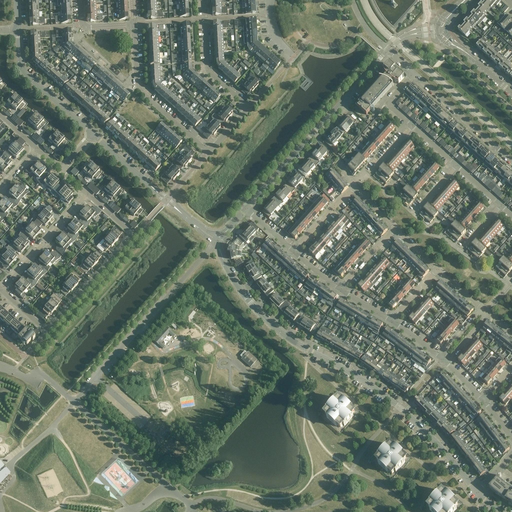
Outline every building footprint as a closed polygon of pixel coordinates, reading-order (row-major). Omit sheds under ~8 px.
[(494,4),(489,0),(484,0),(483,1),(491,8),(493,10),(496,6),(494,4)] [(491,8),(483,1),(480,5),(487,12),(491,8)] [(221,8),(212,9),(212,15),(227,14),(227,10),(232,10),(231,4),(229,5),(229,8),(221,8)] [(487,12),(480,5),(476,9),(484,16),(487,12)] [(484,16),(476,9),(472,13),(482,22),(485,18),(484,16)] [(482,22),(472,13),(469,17),(476,24),(478,26),(482,22)] [(505,14),(497,23),(501,27),(509,18),(505,14)] [(476,24),(469,17),(465,21),(473,28),(476,24)] [(511,20),(509,18),(501,27),(505,31),(511,22),(511,20)] [(473,28),(465,21),(461,26),(469,32),(473,28)] [(469,32),(461,26),(458,30),(465,37),(469,32)] [(62,37),(62,47),(71,42),(71,37),(62,37)] [(256,37),(246,38),(247,46),(248,48),(247,48),(257,44),(256,37)] [(483,39),(476,46),(480,50),(487,42),(483,39)] [(71,42),(62,47),(69,53),(76,46),(71,42)] [(487,42),(480,50),(484,54),(491,46),(487,42)] [(257,44),(247,48),(247,49),(248,48),(249,50),(255,55),(262,48),(257,44)] [(76,46),(69,53),(73,57),(80,50),(76,46)] [(491,46),(484,54),(488,57),(495,50),(491,46)] [(492,61),(499,53),(501,51),(497,47),(495,50),(488,57),(492,61)] [(262,48),(255,55),(259,59),(266,52),(262,48)] [(41,50),(31,51),(32,58),(33,60),(32,61),(40,57),(40,53),(41,53),(41,50)] [(80,50),(73,57),(78,61),(84,54),(80,50)] [(266,52),(259,59),(264,63),(270,56),(266,52)] [(499,53),(492,61),(496,64),(503,57),(499,53)] [(84,54),(78,61),(82,64),(88,57),(84,54)] [(224,55),(215,56),(215,62),(216,61),(216,63),(217,65),(224,61),(224,55)] [(40,57),(32,61),(33,61),(34,63),(39,68),(46,61),(41,56),(40,57)] [(270,56),(264,63),(262,66),(266,70),(268,67),(275,60),(270,56)] [(88,57),(82,64),(86,68),(92,61),(88,57)] [(503,57),(496,64),(500,68),(507,61),(503,57)] [(275,60),(268,67),(273,72),(280,64),(275,60)] [(46,61),(39,68),(44,72),(50,65),(47,63),(48,62),(46,61)] [(92,61),(86,68),(90,72),(96,65),(92,61)] [(224,61),(217,65),(218,67),(219,67),(218,68),(222,72),(229,65),(224,61)] [(507,61),(500,68),(505,72),(511,64),(507,61)] [(191,64),(182,65),(182,75),(192,71),(191,64)] [(50,65),(44,72),(48,76),(55,69),(53,67),(52,67),(50,65)] [(229,65),(222,72),(226,76),(233,69),(229,65)] [(97,66),(91,73),(95,76),(101,69),(97,66)] [(368,111),(371,107),(392,84),(393,82),(398,84),(404,77),(398,72),(398,73),(394,70),(395,69),(391,66),(388,66),(384,71),(385,74),(386,76),(383,79),(380,79),(377,82),(378,82),(374,87),(374,86),(368,93),(369,94),(365,98),(364,97),(358,103),(360,105),(358,107),(366,114),(369,112),(368,111)] [(55,69),(48,76),(53,80),(59,73),(59,72),(55,69)] [(101,69),(95,76),(99,80),(105,73),(101,69)] [(233,69),(226,76),(230,79),(237,72),(233,69)] [(192,71),(182,75),(190,81),(196,74),(192,71)] [(237,72),(230,79),(235,83),(241,76),(237,72)] [(59,73),(53,80),(57,84),(64,77),(62,75),(61,75),(59,73)] [(105,73),(99,80),(103,84),(109,77),(105,73)] [(250,73),(250,74),(249,75),(249,76),(250,77),(247,82),(255,89),(258,86),(257,84),(260,81),(250,73)] [(196,74),(190,81),(194,85),(200,78),(196,74)] [(64,77),(57,84),(62,88),(68,81),(64,77)] [(109,77),(103,84),(107,87),(113,80),(109,77)] [(160,77),(151,78),(151,83),(152,83),(152,85),(153,87),(161,83),(160,77)] [(200,78),(194,85),(198,89),(204,82),(200,78)] [(113,80),(107,87),(111,91),(118,84),(113,80)] [(70,82),(63,89),(68,93),(74,87),(71,84),(72,84),(70,82)] [(204,82),(198,89),(202,92),(208,85),(204,82)] [(243,86),(242,86),(241,85),(240,85),(239,86),(238,87),(247,95),(250,92),(252,93),(255,89),(247,82),(243,86)] [(161,83),(153,87),(154,88),(155,89),(154,90),(159,94),(165,87),(161,83)] [(118,84),(111,91),(115,94),(122,87),(118,84)] [(208,85),(202,92),(206,96),(212,89),(208,85)] [(412,85),(406,91),(411,95),(417,89),(414,87),(415,87),(413,85),(412,85)] [(74,87),(68,93),(72,97),(79,90),(74,86),(74,87)] [(122,87),(115,94),(119,98),(126,91),(122,87)] [(165,87),(159,94),(163,98),(169,91),(165,87)] [(212,89),(206,96),(210,99),(216,92),(212,89)] [(417,89),(411,95),(416,99),(421,93),(419,91),(417,89)] [(79,90),(72,97),(77,101),(82,95),(83,94),(79,90)] [(126,91),(119,98),(123,102),(130,95),(126,91)] [(169,91),(163,98),(167,101),(173,94),(169,91)] [(216,92),(210,99),(214,103),(220,96),(216,92)] [(421,93),(416,99),(420,103),(425,97),(423,95),(424,95),(421,93)] [(7,102),(11,106),(18,98),(14,94),(13,96),(10,94),(6,98),(9,100),(7,102)] [(173,94),(167,101),(171,105),(177,98),(173,94)] [(82,95),(77,101),(81,105),(87,98),(86,96),(85,97),(82,95)] [(422,109),(430,101),(428,99),(425,97),(420,103),(418,106),(422,109)] [(23,102),(18,98),(11,106),(16,110),(18,108),(20,110),(24,106),(22,104),(23,102)] [(87,98),(81,105),(85,109),(92,102),(87,98)] [(177,98),(171,105),(175,108),(181,101),(177,98)] [(181,101),(175,108),(179,112),(185,105),(181,101)] [(424,107),(429,111),(434,105),(432,103),(433,103),(430,101),(424,107)] [(92,102),(85,109),(90,113),(96,106),(92,102)] [(185,105),(179,112),(183,116),(189,109),(185,105)] [(431,118),(439,109),(437,107),(434,105),(429,111),(427,114),(431,118)] [(96,106),(90,113),(94,117),(100,111),(98,108),(96,106)] [(225,106),(221,111),(229,118),(232,115),(231,113),(234,110),(229,106),(227,108),(225,106)] [(1,109),(2,111),(7,116),(10,117),(11,116),(2,108),(1,109)] [(189,109),(183,116),(187,119),(193,112),(189,109)] [(436,122),(443,113),(441,111),(442,111),(439,109),(431,118),(436,122)] [(100,111),(94,117),(99,121),(105,114),(103,112),(103,113),(100,111)] [(217,115),(216,114),(215,114),(214,114),(213,115),(212,115),(221,124),(224,120),(226,122),(229,118),(221,111),(217,115)] [(193,112),(187,119),(191,123),(197,116),(193,112)] [(28,121),(32,125),(39,117),(35,113),(34,115),(31,113),(27,117),(29,119),(28,121)] [(440,125),(448,117),(446,115),(445,115),(443,113),(436,122),(440,125)] [(105,114),(99,121),(104,125),(109,119),(107,116),(105,114)] [(12,119),(20,126),(23,122),(15,115),(12,119)] [(213,120),(209,124),(217,132),(220,128),(219,127),(221,124),(212,115),(212,116),(211,117),(211,118),(212,119),(213,120)] [(348,115),(342,121),(349,128),(353,123),(354,124),(356,122),(348,115)] [(197,116),(191,123),(195,127),(201,120),(197,116)] [(44,121),(39,117),(32,125),(37,129),(38,127),(41,129),(45,125),(42,123),(44,121)] [(445,130),(452,121),(450,119),(451,119),(448,117),(440,125),(445,130)] [(112,120),(106,127),(110,131),(117,124),(112,120)] [(349,128),(342,121),(336,128),(344,135),(346,133),(345,132),(349,128)] [(451,134),(458,126),(454,122),(446,130),(451,134)] [(155,130),(159,134),(166,127),(161,123),(155,130)] [(388,123),(385,127),(391,132),(394,128),(388,123)] [(117,124),(110,131),(115,135),(121,129),(118,126),(119,126),(117,124)] [(205,128),(204,128),(203,127),(202,128),(201,128),(200,129),(205,133),(203,135),(207,139),(212,134),(214,135),(217,132),(209,124),(205,128)] [(458,126),(453,133),(457,137),(462,131),(460,129),(461,128),(459,126),(458,126)] [(166,127),(159,134),(163,138),(170,131),(166,127)] [(391,132),(385,127),(381,131),(387,136),(391,132)] [(344,135),(336,128),(330,135),(337,141),(341,137),(342,137),(344,135)] [(121,129),(115,135),(119,139),(126,132),(124,130),(123,131),(121,129)] [(433,130),(429,134),(434,138),(437,134),(433,130)] [(49,140),(53,144),(60,136),(56,132),(54,133),(52,131),(48,136),(50,138),(49,140)] [(170,131),(163,138),(167,141),(174,134),(170,131)] [(381,131),(380,132),(377,135),(384,140),(387,136),(381,131)] [(461,141),(467,134),(465,132),(465,133),(462,131),(457,137),(455,139),(460,143),(461,141)] [(126,132),(119,139),(124,143),(129,137),(127,135),(128,134),(126,132)] [(174,134),(167,141),(171,145),(178,138),(174,134)] [(467,134),(461,141),(466,145),(471,139),(469,137),(470,136),(467,134)] [(337,141),(330,135),(324,142),(332,149),(334,146),(333,145),(337,141)] [(377,135),(376,137),(374,139),(380,144),(384,140),(377,135)] [(14,144),(12,147),(20,154),(24,149),(19,145),(23,141),(17,136),(15,138),(13,142),(14,144)] [(60,136),(53,144),(58,148),(59,146),(61,148),(66,143),(63,141),(65,140),(60,136)] [(129,137),(124,143),(128,147),(135,140),(130,136),(129,137)] [(380,144),(374,139),(372,137),(368,141),(370,143),(376,148),(380,144)] [(178,138),(171,145),(176,149),(182,142),(178,138)] [(469,151),(476,142),(474,140),(471,139),(466,145),(464,147),(468,151),(469,151)] [(135,140),(128,147),(133,151),(138,145),(139,144),(135,140)] [(408,141),(405,145),(411,151),(415,147),(408,141)] [(473,154),(480,146),(478,145),(479,144),(476,142),(469,151),(473,154)] [(370,143),(367,146),(367,147),(373,152),(376,148),(370,143)] [(330,151),(323,144),(319,148),(316,151),(323,157),(327,153),(330,151)] [(138,145),(133,151),(137,155),(143,148),(142,146),(141,147),(138,145)] [(185,151),(181,155),(180,156),(188,164),(191,160),(190,159),(195,153),(186,145),(183,149),(185,151)] [(411,151),(405,145),(401,149),(407,155),(411,151)] [(478,158),(485,150),(483,148),(482,148),(480,146),(473,154),(478,158)] [(4,151),(3,151),(9,156),(11,154),(16,158),(20,154),(12,147),(10,150),(8,148),(4,151)] [(367,147),(363,150),(363,151),(369,156),(373,152),(367,147)] [(143,148),(137,155),(141,159),(147,153),(145,151),(145,150),(143,148)] [(407,155),(401,149),(398,153),(404,159),(407,155)] [(488,152),(485,150),(478,158),(482,162),(489,155),(487,153),(488,152)] [(9,156),(3,151),(1,156),(3,158),(0,160),(8,167),(12,163),(7,159),(9,156)] [(323,157),(316,151),(314,154),(311,158),(318,165),(320,162),(319,162),(323,157)] [(363,151),(359,155),(366,160),(369,156),(363,151)] [(57,152),(54,156),(58,160),(62,156),(57,152)] [(147,153),(141,159),(146,163),(152,156),(148,152),(147,153)] [(404,159),(398,153),(394,157),(400,163),(404,159)] [(359,155),(357,154),(353,158),(361,165),(366,160),(359,155)] [(152,156),(146,163),(150,167),(156,161),(154,159),(154,158),(152,156)] [(178,163),(176,165),(181,169),(184,166),(185,167),(188,164),(180,156),(176,161),(178,163)] [(488,168),(496,159),(493,157),(493,158),(491,156),(483,164),(488,168)] [(400,163),(394,157),(391,161),(397,167),(400,163)] [(318,165),(311,158),(307,162),(304,165),(311,171),(315,166),(315,167),(318,165)] [(361,165),(353,158),(349,163),(357,170),(361,165)] [(494,170),(500,164),(498,162),(498,161),(496,159),(488,168),(492,172),(494,170)] [(0,168),(4,172),(8,167),(0,160),(0,168)] [(156,161),(150,167),(155,172),(162,164),(157,160),(156,161)] [(397,167),(391,161),(385,167),(389,171),(391,169),(393,171),(397,167)] [(32,172),(34,174),(41,166),(37,162),(33,167),(31,165),(25,171),(30,174),(32,172)] [(433,162),(429,166),(435,172),(439,168),(433,162)] [(83,171),(88,175),(95,167),(90,163),(86,167),(84,165),(83,167),(85,169),(83,171)] [(357,170),(349,163),(346,167),(353,175),(357,170)] [(500,164),(494,170),(495,171),(494,172),(497,175),(498,173),(499,174),(505,167),(502,165),(502,166),(500,164)] [(172,165),(168,169),(176,177),(179,173),(178,172),(181,169),(176,165),(174,167),(172,165)] [(311,171),(304,165),(302,167),(302,168),(299,172),(306,178),(308,176),(307,175),(311,171)] [(389,171),(385,167),(383,165),(376,174),(385,183),(392,176),(398,181),(399,179),(394,174),(393,174),(389,171)] [(41,166),(34,174),(37,177),(35,179),(38,183),(39,183),(44,177),(42,175),(46,170),(41,166)] [(435,172),(429,166),(425,170),(432,176),(435,172)] [(95,167),(88,175),(92,179),(94,177),(96,179),(100,174),(98,172),(99,171),(95,167)] [(505,167),(499,174),(503,178),(509,172),(506,170),(507,169),(505,167)] [(338,175),(331,168),(325,175),(331,181),(338,175)] [(173,181),(175,178),(176,177),(168,169),(164,174),(160,179),(167,185),(172,179),(173,181)] [(432,176),(425,170),(421,175),(428,180),(432,176)] [(306,178),(299,172),(295,175),(292,178),(299,184),(303,180),(306,178)] [(509,172),(503,178),(507,182),(511,176),(511,174),(511,173),(511,174),(509,172)] [(46,179),(44,177),(39,183),(43,186),(45,184),(48,186),(55,178),(50,174),(46,179)] [(338,175),(331,181),(334,185),(341,179),(338,175)] [(428,180),(421,175),(418,179),(424,185),(428,180)] [(59,182),(55,178),(48,186),(46,188),(49,191),(52,195),(57,189),(55,187),(59,182)] [(299,184),(292,178),(289,181),(290,181),(286,185),(294,191),(296,189),(295,188),(299,184)] [(341,179),(334,185),(338,189),(345,183),(341,179)] [(424,185),(418,179),(414,183),(421,189),(424,185)] [(104,189),(108,193),(116,186),(111,181),(110,183),(108,181),(103,186),(106,188),(104,189)] [(408,187),(402,181),(400,183),(406,189),(400,196),(409,205),(417,196),(416,194),(411,190),(407,187),(408,187)] [(453,181),(449,185),(455,191),(459,187),(453,181)] [(96,195),(100,191),(92,182),(88,187),(96,195)] [(345,183),(338,189),(342,194),(348,188),(345,183)] [(421,189),(414,183),(410,187),(413,189),(411,190),(416,194),(421,189)] [(17,185),(13,189),(20,196),(23,193),(25,195),(29,192),(23,186),(21,189),(17,185)] [(294,191),(286,185),(283,189),(283,188),(280,191),(287,197),(291,193),(292,194),(294,191)] [(455,191),(449,185),(446,189),(452,195),(455,191)] [(60,191),(57,189),(52,195),(57,198),(58,196),(61,198),(68,190),(64,186),(60,191)] [(120,190),(119,189),(116,186),(108,193),(113,197),(115,196),(117,198),(122,192),(120,190)] [(20,196),(13,189),(9,193),(13,198),(11,200),(17,205),(20,201),(18,199),(20,196)] [(452,195),(446,189),(442,193),(448,199),(452,195)] [(68,190),(61,198),(64,201),(62,203),(65,207),(71,201),(69,199),(73,195),(68,190)] [(287,197),(280,191),(277,194),(278,194),(274,198),(282,205),(284,202),(283,202),(287,197)] [(448,199),(442,193),(438,197),(445,203),(448,199)] [(321,197),(318,201),(324,207),(328,203),(321,197)] [(445,203),(438,197),(435,201),(441,207),(445,203)] [(5,198),(1,202),(8,210),(11,207),(13,208),(17,206),(17,205),(11,200),(9,202),(5,198)] [(282,205),(274,198),(271,202),(270,202),(268,205),(275,211),(279,206),(280,207),(282,205)] [(354,208),(355,209),(362,203),(358,198),(351,205),(352,206),(351,207),(353,209),(354,208)] [(125,208),(129,212),(136,204),(132,200),(131,202),(128,200),(124,204),(127,206),(125,208)] [(318,201),(314,205),(321,211),(324,207),(318,201)] [(441,207),(435,201),(430,207),(434,210),(435,209),(437,211),(441,207)] [(8,210),(1,202),(0,203),(0,209),(1,211),(0,212),(0,214),(5,219),(8,214),(6,212),(8,210)] [(109,206),(117,213),(121,209),(113,202),(109,206)] [(477,202),(473,207),(479,212),(483,208),(477,202)] [(321,211),(314,205),(312,203),(309,207),(310,209),(317,215),(321,211)] [(362,203),(355,209),(359,213),(365,207),(362,203)] [(141,208),(140,207),(136,204),(129,212),(134,216),(135,214),(138,216),(142,212),(140,210),(141,208)] [(44,212),(41,215),(49,222),(53,217),(48,213),(50,211),(44,205),(44,206),(42,210),(44,212)] [(275,211),(268,205),(265,207),(266,208),(262,212),(269,218),(272,216),(271,215),(275,211)] [(430,207),(428,205),(420,214),(430,223),(436,216),(442,221),(444,219),(438,214),(434,210),(430,207)] [(87,206),(83,211),(91,218),(93,215),(95,217),(100,214),(100,213),(94,208),(92,210),(87,206)] [(365,207),(359,213),(362,217),(369,210),(365,207)] [(479,212),(473,207),(469,211),(476,216),(479,212)] [(310,209),(307,213),(313,219),(317,215),(310,209)] [(364,222),(366,221),(373,214),(369,210),(362,217),(361,218),(364,222)] [(89,220),(91,218),(83,211),(79,215),(84,219),(82,222),(88,227),(90,222),(89,220)] [(476,216),(469,211),(466,214),(472,220),(476,216)] [(307,213),(303,217),(310,223),(313,219),(307,213)] [(373,214),(366,221),(370,225),(376,218),(373,214)] [(472,220),(466,214),(462,218),(469,224),(472,220)] [(37,216),(32,219),(38,224),(40,222),(45,226),(49,222),(41,215),(39,217),(37,216)] [(342,215),(338,219),(345,225),(347,227),(350,223),(348,221),(342,215)] [(303,217),(300,221),(306,227),(310,223),(303,217)] [(450,217),(448,219),(454,224),(447,231),(457,240),(465,231),(464,230),(459,226),(455,222),(450,217)] [(376,218),(370,225),(373,229),(380,222),(376,218)] [(469,224),(462,218),(459,222),(461,224),(459,226),(464,230),(469,224)] [(38,224),(32,219),(30,224),(27,226),(37,235),(41,231),(36,227),(38,224)] [(345,225),(338,219),(335,223),(341,229),(345,225)] [(88,227),(82,222),(80,224),(75,220),(71,224),(79,231),(81,228),(83,230),(87,227),(88,227)] [(300,221),(296,225),(303,231),(306,227),(300,221)] [(497,221),(493,225),(500,230),(503,226),(497,221)] [(380,222),(373,229),(377,232),(384,226),(380,222)] [(248,227),(245,230),(252,236),(256,232),(257,232),(259,230),(252,223),(248,227)] [(341,229),(335,223),(331,227),(337,233),(341,229)] [(77,234),(79,231),(71,224),(67,229),(72,233),(70,235),(76,240),(78,236),(77,234)] [(296,225),(292,229),(299,235),(303,231),(296,225)] [(500,230),(493,225),(490,229),(496,234),(500,230)] [(37,235),(27,226),(25,229),(21,232),(20,232),(26,238),(28,235),(33,240),(37,235)] [(384,226),(377,232),(381,237),(388,230),(384,226)] [(117,239),(122,233),(116,229),(114,227),(106,236),(115,243),(118,240),(117,239)] [(337,233),(331,227),(327,231),(334,237),(337,233)] [(295,239),(299,235),(292,229),(292,230),(291,229),(288,231),(289,232),(289,233),(295,239)] [(496,234),(490,229),(486,233),(493,238),(496,234)] [(254,238),(252,236),(245,230),(243,233),(240,237),(239,236),(239,237),(247,244),(249,241),(248,240),(249,240),(251,242),(254,238)] [(334,237),(327,231),(324,235),(330,241),(334,237)] [(26,238),(20,232),(18,237),(20,239),(17,241),(25,249),(29,244),(24,240),(26,238)] [(76,240),(70,235),(68,237),(63,233),(59,237),(69,246),(71,243),(75,241),(76,240)] [(493,238),(486,233),(483,237),(489,242),(493,238)] [(330,241),(324,235),(320,239),(327,245),(330,241)] [(115,243),(106,236),(103,240),(105,242),(100,247),(105,251),(110,246),(111,247),(115,243)] [(69,246),(59,237),(55,242),(60,246),(56,250),(62,256),(64,254),(66,249),(69,246)] [(489,242),(483,237),(478,242),(482,246),(483,244),(485,246),(489,242)] [(245,246),(243,244),(238,239),(236,241),(235,241),(230,247),(229,247),(228,252),(241,253),(242,249),(245,246)] [(327,245),(320,239),(317,243),(323,249),(327,245)] [(364,239),(360,243),(367,249),(370,245),(364,239)] [(263,246),(267,250),(273,244),(269,240),(263,246)] [(9,245),(8,246),(14,251),(16,249),(21,253),(25,249),(17,241),(15,244),(13,243),(9,245)] [(392,247),(396,251),(402,245),(398,241),(392,247)] [(482,246),(478,242),(476,241),(468,250),(478,259),(484,252),(490,257),(492,255),(486,250),(482,246)] [(323,249),(317,243),(313,247),(319,253),(323,249)] [(360,243),(357,247),(363,253),(367,249),(360,243)] [(273,244),(267,250),(271,254),(277,247),(273,244)] [(402,245),(396,251),(400,255),(406,248),(402,245)] [(12,253),(14,251),(8,246),(6,250),(3,253),(13,262),(17,258),(12,253)] [(277,247),(271,254),(275,257),(281,251),(277,247)] [(319,253),(313,247),(309,252),(316,257),(319,253)] [(357,247),(353,251),(360,257),(363,253),(357,247)] [(406,248),(400,255),(403,259),(410,252),(406,248)] [(47,251),(42,256),(50,263),(53,260),(55,262),(59,259),(53,253),(51,256),(47,251)] [(89,254),(86,258),(95,266),(98,262),(97,261),(102,256),(96,251),(92,256),(89,254)] [(281,251),(275,257),(279,261),(285,254),(281,251)] [(353,251),(349,255),(356,261),(360,257),(353,251)] [(241,253),(228,252),(230,252),(231,257),(232,257),(236,264),(236,263),(240,268),(245,265),(241,258),(241,253)] [(410,252),(403,259),(407,263),(414,256),(410,252)] [(13,262),(3,253),(1,256),(0,256),(0,262),(2,265),(4,262),(9,266),(13,262)] [(503,258),(498,253),(496,255),(502,260),(495,267),(505,276),(511,268),(511,266),(507,262),(503,258)] [(285,254),(279,261),(283,265),(289,258),(285,254)] [(349,255),(346,259),(352,265),(356,261),(349,255)] [(50,263),(42,256),(38,260),(43,264),(41,267),(47,272),(50,267),(48,266),(50,263)] [(414,256),(407,263),(411,266),(418,260),(414,256)] [(95,266),(86,258),(83,262),(85,264),(80,269),(85,274),(90,269),(91,270),(95,266)] [(289,258),(283,265),(287,268),(293,262),(289,258)] [(393,265),(389,261),(388,262),(384,258),(380,262),(386,268),(389,270),(393,265)] [(346,259),(342,263),(349,269),(352,265),(346,259)] [(418,260),(411,266),(415,270),(421,263),(418,260)] [(247,271),(249,274),(257,269),(254,264),(253,261),(244,266),(247,271)] [(293,262),(287,268),(291,272),(297,265),(293,262)] [(386,268),(380,262),(376,266),(383,272),(386,268)] [(342,263),(339,267),(345,273),(349,269),(342,263)] [(421,263),(415,270),(419,274),(425,267),(421,263)] [(47,272),(41,267),(39,269),(34,265),(30,269),(40,278),(43,275),(47,272)] [(297,265),(291,272),(295,275),(301,269),(297,265)] [(383,272),(376,266),(373,270),(379,276),(383,272)] [(345,273),(339,267),(335,271),(341,277),(345,273)] [(425,267),(419,274),(423,278),(429,271),(425,267)] [(38,281),(40,278),(30,269),(26,274),(31,278),(29,280),(35,286),(38,281)] [(257,269),(249,274),(251,278),(252,277),(255,282),(263,277),(261,274),(260,274),(257,269)] [(301,269),(295,275),(299,279),(305,272),(301,269)] [(379,276),(373,270),(369,274),(377,281),(381,277),(379,276)] [(82,278),(76,273),(74,271),(66,280),(66,281),(75,288),(78,284),(77,283),(82,278)] [(305,272),(299,279),(303,283),(309,276),(305,272)] [(377,281),(369,274),(365,278),(374,285),(377,281)] [(263,277),(255,282),(259,287),(258,287),(261,290),(268,285),(264,280),(265,279),(263,277)] [(35,286),(29,280),(27,282),(22,278),(19,283),(26,290),(29,287),(31,289),(35,286)] [(309,290),(315,281),(311,278),(304,287),(309,290)] [(374,285),(365,278),(362,282),(368,288),(370,289),(374,285)] [(408,279),(404,283),(411,289),(415,285),(408,279)] [(71,292),(75,288),(66,281),(63,285),(64,286),(65,286),(60,291),(65,296),(70,291),(71,292)] [(315,281),(310,288),(315,291),(320,284),(315,281)] [(435,288),(439,292),(445,285),(441,281),(435,288)] [(368,288),(362,282),(358,286),(365,292),(368,288)] [(26,290),(19,283),(14,287),(19,291),(17,294),(23,299),(26,294),(24,293),(26,290)] [(404,283),(401,287),(407,293),(411,289),(404,283)] [(320,284),(315,291),(319,294),(324,287),(320,284)] [(272,289),(268,285),(261,290),(263,293),(264,293),(267,298),(274,291),(272,288),(272,289)] [(445,285),(439,292),(443,296),(449,289),(445,285)] [(324,287),(319,294),(323,298),(328,291),(324,287)] [(401,287),(397,291),(404,297),(407,293),(401,287)] [(449,289),(443,296),(447,299),(453,292),(449,289)] [(277,294),(274,291),(267,298),(272,302),(271,302),(274,305),(281,299),(276,294),(277,294)] [(326,303),(333,294),(328,291),(323,298),(322,300),(326,303)] [(397,291),(394,295),(400,301),(404,297),(397,291)] [(453,292),(447,299),(451,303),(457,296),(453,292)] [(61,300),(56,296),(54,293),(46,302),(55,310),(58,307),(57,306),(61,300)] [(333,294),(328,301),(332,304),(337,297),(333,294)] [(394,295),(390,299),(397,305),(400,301),(394,295)] [(457,296),(451,303),(455,306),(461,299),(457,296)] [(434,304),(427,298),(424,303),(430,308),(434,304)] [(281,312),(290,302),(287,299),(284,302),(281,299),(274,305),(277,308),(281,312)] [(397,305),(390,299),(386,303),(393,309),(397,305)] [(461,299),(455,306),(459,310),(465,303),(461,299)] [(345,304),(346,302),(341,300),(337,307),(336,306),(335,307),(334,309),(340,312),(345,304)] [(51,314),(55,310),(46,302),(38,311),(45,318),(50,313),(51,314)] [(295,311),(291,308),(293,305),(290,302),(281,312),(286,315),(286,316),(289,318),(295,311)] [(350,305),(346,302),(341,310),(346,313),(350,305)] [(430,308),(424,303),(420,307),(427,312),(430,308)] [(465,303),(459,310),(463,313),(469,306),(465,303)] [(355,308),(350,305),(346,313),(351,315),(355,308)] [(469,306),(463,313),(467,317),(474,310),(469,306)] [(427,312),(420,307),(416,311),(423,317),(427,312)] [(360,311),(355,308),(351,315),(355,318),(360,311)] [(6,314),(4,311),(0,315),(0,319),(3,322),(10,314),(8,312),(6,314)] [(297,324),(304,314),(300,311),(298,314),(295,311),(289,318),(292,321),(292,320),(297,324)] [(364,313),(360,311),(355,318),(360,321),(364,313)] [(423,317),(416,311),(413,315),(419,321),(423,317)] [(369,316),(364,313),(360,321),(364,324),(369,316)] [(13,317),(10,314),(3,322),(7,325),(6,326),(5,325),(4,326),(7,329),(14,321),(11,318),(13,317)] [(305,330),(311,320),(306,317),(307,316),(304,314),(297,324),(302,327),(301,328),(305,330)] [(419,321),(413,315),(409,319),(416,325),(419,321)] [(374,319),(369,316),(364,324),(369,327),(374,319)] [(373,331),(378,322),(374,319),(369,327),(368,328),(373,331)] [(452,319),(449,323),(455,329),(459,324),(452,319)] [(313,334),(318,326),(320,324),(316,322),(316,323),(311,320),(305,330),(308,332),(313,334)] [(17,323),(14,321),(7,329),(10,331),(11,330),(10,330),(11,329),(14,332),(21,324),(18,322),(17,323)] [(383,325),(378,322),(373,331),(372,332),(378,335),(380,333),(379,332),(383,325)] [(487,322),(482,329),(486,332),(492,325),(487,322)] [(449,323),(445,327),(452,333),(455,329),(449,323)] [(23,326),(21,324),(14,332),(17,335),(16,336),(15,335),(15,336),(18,338),(26,329),(25,330),(22,328),(23,326)] [(492,325),(486,332),(490,335),(496,329),(492,325)] [(319,339),(321,340),(327,329),(323,327),(322,326),(320,329),(321,329),(316,338),(319,340),(319,339)] [(166,327),(154,341),(163,349),(165,347),(160,343),(169,333),(173,337),(175,335),(166,327)] [(445,327),(441,331),(448,337),(452,333),(445,327)] [(383,335),(387,338),(392,331),(388,328),(383,335)] [(32,334),(26,329),(18,338),(23,342),(27,345),(31,339),(33,340),(39,334),(39,333),(39,332),(39,331),(37,330),(36,330),(35,330),(32,334)] [(326,342),(331,334),(332,332),(331,332),(331,331),(327,329),(321,340),(326,342)] [(496,329),(490,335),(495,339),(500,332),(496,329)] [(392,331),(387,338),(391,342),(397,335),(392,331)] [(441,331),(438,335),(444,341),(448,337),(441,331)] [(500,332),(495,339),(499,342),(504,335),(500,332)] [(331,334),(326,342),(331,345),(335,337),(334,337),(335,335),(332,334),(331,335),(331,334)] [(397,335),(391,342),(396,345),(401,338),(397,335)] [(444,341),(438,335),(434,339),(441,345),(444,341)] [(504,335),(499,342),(503,345),(508,338),(504,335)] [(335,337),(331,345),(335,348),(340,340),(335,337)] [(401,338),(396,345),(400,348),(405,341),(401,338)] [(511,341),(508,338),(503,345),(507,349),(511,342),(511,341)] [(340,340),(335,348),(340,350),(345,342),(340,340)] [(483,346),(476,340),(472,344),(479,350),(483,346)] [(405,341),(400,348),(404,351),(410,344),(405,341)] [(345,342),(340,350),(345,353),(349,345),(345,342)] [(349,356),(354,348),(355,346),(351,343),(349,345),(345,353),(349,356)] [(410,344),(404,351),(408,355),(414,348),(410,344)] [(479,350),(472,344),(469,348),(475,354),(479,350)] [(354,348),(349,356),(354,358),(359,351),(354,348)] [(414,348),(408,355),(413,358),(418,351),(414,348)] [(475,354),(469,348),(465,352),(472,358),(475,354)] [(359,351),(354,358),(359,361),(363,353),(359,351)] [(418,351),(413,358),(417,361),(422,354),(418,351)] [(365,366),(370,358),(372,356),(368,352),(360,362),(365,366)] [(472,358),(465,352),(462,356),(468,362),(472,358)] [(422,354),(417,361),(421,364),(427,357),(422,354)] [(242,359),(250,366),(254,363),(245,355),(242,359)] [(468,362),(462,356),(458,360),(464,366),(468,362)] [(427,357),(421,364),(426,368),(431,361),(427,357)] [(370,358),(365,366),(369,369),(375,361),(370,358)] [(499,358),(496,363),(502,369),(506,364),(499,358)] [(375,361),(369,369),(374,372),(379,364),(375,361)] [(378,375),(385,365),(381,362),(379,364),(374,372),(378,375)] [(496,363),(492,367),(499,373),(502,369),(496,363)] [(383,378),(388,371),(389,368),(385,365),(378,375),(383,378)] [(492,367),(488,371),(495,377),(499,373),(492,367)] [(388,371),(383,378),(387,381),(392,374),(388,371)] [(488,371),(485,375),(491,381),(495,377),(488,371)] [(438,378),(441,383),(448,377),(444,372),(438,378)] [(392,374),(387,381),(391,384),(397,377),(392,374)] [(396,387),(401,380),(403,378),(398,375),(397,377),(391,384),(396,387)] [(491,381),(485,375),(481,379),(488,385),(491,381)] [(443,388),(452,380),(448,377),(441,383),(439,384),(443,388)] [(401,380),(396,387),(400,391),(406,383),(405,382),(406,381),(403,379),(402,381),(401,380)] [(449,390),(455,384),(452,380),(443,388),(447,392),(449,390)] [(406,383),(400,391),(405,394),(406,392),(407,393),(409,390),(408,389),(410,386),(406,383)] [(455,384),(449,390),(453,394),(459,388),(455,384)] [(459,388),(453,394),(456,398),(463,392),(459,388)] [(511,398),(511,396),(507,391),(503,395),(510,401),(511,398)] [(463,392),(456,398),(460,402),(466,396),(463,392)] [(358,411),(358,410),(352,404),(352,405),(351,407),(345,401),(346,399),(346,400),(347,400),(340,394),(339,398),(336,401),(335,400),(326,410),(328,411),(325,414),(328,416),(327,417),(326,418),(336,427),(337,426),(337,425),(340,428),(343,425),(344,426),(353,416),(352,415),(354,412),(358,410),(358,411)] [(510,401),(503,395),(499,400),(506,405),(510,401)] [(421,396),(417,399),(417,398),(415,400),(416,401),(414,402),(418,406),(425,400),(421,396)] [(466,396),(460,402),(464,406),(470,400),(466,396)] [(422,410),(430,402),(426,398),(425,400),(418,406),(422,410)] [(470,400),(464,406),(467,410),(474,404),(470,400)] [(426,414),(434,405),(430,402),(422,410),(426,414)] [(474,404),(467,410),(471,414),(477,408),(474,404)] [(438,409),(434,405),(426,414),(430,417),(438,409)] [(477,408),(471,414),(475,418),(481,412),(477,408)] [(436,411),(430,417),(433,421),(440,415),(436,411)] [(440,415),(433,421),(437,425),(444,419),(440,415)] [(476,420),(480,424),(487,419),(483,415),(476,420)] [(444,419),(437,425),(441,429),(448,422),(444,419)] [(487,419),(480,424),(483,429),(490,423),(487,419)] [(448,422),(441,429),(445,433),(451,426),(448,422)] [(490,423),(483,429),(486,433),(493,428),(490,423)] [(451,426),(445,433),(449,437),(455,430),(451,426)] [(493,428),(486,433),(489,437),(496,432),(493,428)] [(463,435),(460,431),(450,438),(453,442),(461,437),(463,435)] [(496,432),(489,437),(493,442),(500,436),(496,432)] [(500,436),(493,442),(496,446),(503,441),(500,436)] [(461,437),(453,442),(457,447),(464,441),(461,437)] [(379,457),(376,460),(379,463),(378,464),(378,463),(378,464),(388,473),(388,472),(389,471),(392,474),(395,471),(396,472),(405,462),(404,462),(403,461),(406,458),(410,457),(404,451),(403,451),(404,451),(403,453),(396,447),(397,446),(398,446),(392,440),(392,441),(391,445),(390,444),(388,447),(387,446),(378,456),(379,457)] [(464,441),(457,447),(460,451),(467,445),(464,441)] [(503,441),(496,446),(499,450),(506,445),(503,441)] [(467,445),(460,451),(463,455),(471,449),(467,445)] [(506,445),(499,450),(503,455),(510,449),(506,445)] [(471,449),(463,455),(467,459),(474,454),(471,449)] [(474,454),(467,459),(470,464),(477,458),(474,454)] [(477,458),(470,464),(473,468),(481,462),(477,458)] [(0,483),(6,477),(6,478),(10,473),(9,473),(8,474),(5,470),(5,469),(4,470),(3,468),(4,468),(3,467),(3,468),(0,464),(0,463),(1,463),(0,462),(0,483)] [(481,462),(473,468),(477,472),(484,466),(481,462)] [(484,466),(477,472),(480,477),(487,471),(484,466)] [(489,487),(493,490),(495,493),(496,491),(499,492),(497,494),(506,500),(507,498),(511,501),(511,503),(511,489),(504,484),(499,480),(500,478),(500,477),(498,477),(497,478),(489,487)] [(461,503),(462,503),(455,497),(455,498),(454,499),(448,493),(449,492),(450,492),(443,486),(443,487),(442,491),(439,494),(438,493),(438,492),(429,502),(430,502),(431,503),(428,506),(431,509),(430,510),(431,511),(453,511),(456,509),(456,508),(455,508),(458,505),(457,504),(461,503)]
